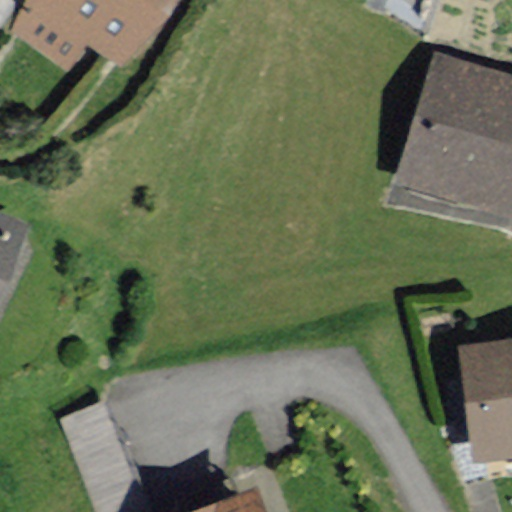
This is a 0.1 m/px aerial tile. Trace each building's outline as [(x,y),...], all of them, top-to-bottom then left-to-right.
[(129,59),(167,0),(32,0),(16,25),(74,61),(91,35),(129,59)] [(511,205),(511,82),(441,63),(409,179),(511,207),(511,205)] [(0,283),(24,231),(0,220),(0,283)] [(511,453),(511,346),(468,352),(484,458),(511,453)] [(256,511),(249,495),(208,511),(256,511)]
